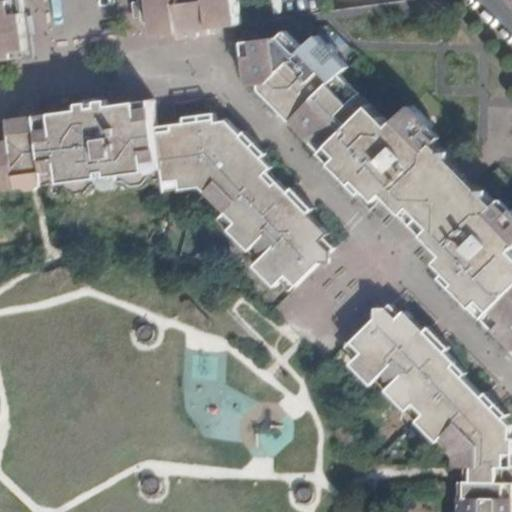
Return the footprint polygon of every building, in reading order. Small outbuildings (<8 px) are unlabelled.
[(0,0),(0,65),(32,62),(26,18),(8,19),(6,5),(13,4),(13,3),(12,0),(0,0)] [(142,0),(141,3),(141,6),(135,7),(138,23),(143,22),(144,28),(154,33),(161,32),(162,41),(246,30),(241,0),(142,0)] [(8,19),(26,18),(24,2),(13,3),(13,4),(6,5),(8,19)] [(413,219),(458,178),(427,147),(439,139),(430,129),(433,127),(413,104),(405,106),(386,120),(383,123),(361,102),(365,99),(340,76),(348,68),(339,58),(339,53),(334,48),(329,48),(321,40),(309,52),(283,30),(273,39),(244,41),(247,57),(239,57),(241,82),(255,84),(255,91),(283,117),(295,108),(304,118),(293,129),(315,154),(320,148),(330,158),(324,162),(343,184),(346,181),(358,192),(368,204),(375,197),(395,214),(402,209),(413,219)] [(247,57),(244,41),(238,42),(239,57),(247,57)] [(383,123),(386,120),(365,99),(361,102),(383,123)] [(84,114),(40,121),(50,188),(51,199),(55,203),(64,201),(68,198),(75,202),(87,200),(92,198),(95,194),(100,193),(105,197),(116,196),(119,191),(123,190),(133,196),(145,194),(152,186),(155,189),(164,188),(167,184),(167,187),(182,185),(183,194),(203,191),(229,216),(240,226),(233,233),(255,253),(261,248),(271,257),(259,269),(280,289),(286,283),(291,278),(302,289),(340,251),(329,240),(334,235),(313,216),(308,220),(298,210),(303,205),(292,194),(296,191),(286,180),(282,184),(271,174),(275,170),(266,161),(254,150),(248,156),(237,146),(245,139),(230,125),(218,126),(218,122),(187,127),(174,129),(175,134),(160,136),(159,131),(155,105),(112,110),(114,127),(87,131),(84,114)] [(295,108),(283,117),(293,129),(304,118),(295,108)] [(112,110),(84,114),(87,131),(114,127),(112,110)] [(186,121),(187,127),(218,122),(217,117),(186,121)] [(26,123),(12,124),(15,145),(22,192),(38,190),(50,188),(40,121),(26,123)] [(248,135),(245,139),(237,146),(248,156),(254,150),(266,161),(269,157),(248,135)] [(0,194),(22,192),(15,145),(0,146),(0,194)] [(315,154),(324,162),(330,158),(320,148),(315,154)] [(286,180),(275,170),(271,174),(282,184),(286,180)] [(511,213),(496,200),(489,206),(483,190),(473,193),(458,178),(413,219),(423,229),(417,236),(436,258),(428,265),(439,276),(450,284),(445,289),(464,307),(471,302),(495,323),(488,330),(511,347),(511,213)] [(353,195),(358,192),(346,181),(343,184),(353,195)] [(182,185),(167,187),(169,196),(183,194),(182,185)] [(308,220),(313,216),(317,211),(296,191),(292,194),(303,205),(298,210),(308,220)] [(406,226),(413,219),(402,209),(395,214),(406,226)] [(240,226),(229,216),(223,222),(233,233),(240,226)] [(423,229),(413,219),(406,226),(417,236),(423,229)] [(46,279),(58,292),(76,274),(64,262),(46,279)] [(435,281),(445,289),(450,284),(439,276),(435,281)] [(291,278),(286,283),(297,294),(302,289),(291,278)] [(464,307),(488,330),(495,323),(471,302),(464,307)] [(188,304),(184,309),(207,331),(212,327),(188,304)] [(395,309),(356,347),(367,358),(362,362),(355,368),(376,389),(387,379),(397,389),(391,395),(412,416),(418,409),(429,419),(421,426),(442,447),(446,443),(456,453),(456,452),(463,458),(464,472),(469,472),(508,473),(509,460),(511,459),(511,428),(508,424),(498,413),(493,417),(483,406),(489,400),(470,380),(467,384),(456,372),(459,369),(450,358),(440,348),(435,352),(424,342),(429,336),(410,316),(405,320),(395,309)] [(141,331),(140,336),(147,336),(147,344),(151,343),(154,341),(156,338),(156,332),(153,329),(149,327),(145,327),(141,331)] [(434,333),(429,336),(424,342),(435,352),(440,348),(450,358),(454,353),(434,333)] [(367,358),(356,347),(352,351),(362,362),(367,358)] [(470,380),(459,369),(456,372),(467,384),(470,380)] [(511,418),(492,397),(489,400),(483,406),(493,417),(498,413),(508,424),(511,420),(511,418)] [(418,409),(412,416),(421,426),(429,419),(418,409)] [(338,437),(349,448),(354,443),(343,432),(338,437)] [(456,452),(456,453),(453,456),(458,460),(458,472),(464,472),(463,458),(456,452)] [(508,473),(469,472),(469,486),(508,487),(508,473)] [(146,492),(149,496),(153,490),(161,495),(163,489),(161,485),(158,482),(155,481),(149,482),(147,484),(145,488),(146,492)] [(511,503),(511,488),(469,487),(469,502),(468,511),(508,511),(509,504),(511,503)] [(301,504),(306,506),(306,497),(314,498),(314,493),(311,490),(307,489),(304,489),(301,490),(298,495),(299,500),(301,504)]
